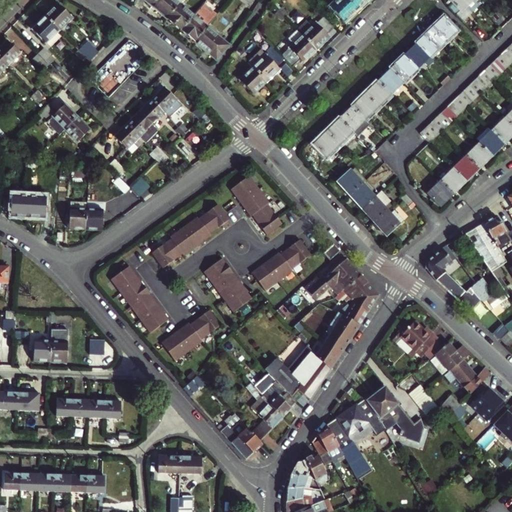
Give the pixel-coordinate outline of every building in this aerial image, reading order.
[(176,0),(145,0),(146,0),(167,18),(168,19),(180,3),(176,0)] [(345,21),(358,8),(349,0),(338,0),(331,7),(345,21)] [(349,0),(358,8),(366,0),(349,0)] [(467,4),(472,10),(479,3),(476,0),(450,0),(454,3),(450,7),(457,14),(467,4)] [(58,3),(45,16),(59,30),(72,17),(58,3)] [(168,19),(181,30),(194,15),(181,4),(180,3),(168,19)] [(462,19),(472,10),(467,4),(457,14),(462,19)] [(201,7),(198,10),(209,18),(211,15),(201,7)] [(279,10),(285,17),(288,13),(282,7),(279,10)] [(181,30),(195,41),(208,26),(214,18),(211,15),(209,18),(198,10),(194,15),(181,30)] [(285,17),(279,10),(275,13),(282,20),(285,17)] [(46,43),(59,30),(45,16),(32,28),(46,43)] [(298,30),(302,35),(316,49),(329,36),(327,34),(334,26),(324,16),(317,23),(316,22),(312,26),(306,21),(297,30),(298,30)] [(444,18),(431,31),(442,42),(455,29),(444,18)] [(195,41),(218,60),(231,45),(208,26),(195,41)] [(302,35),(298,30),(289,39),(293,44),(282,54),(295,68),(302,61),(304,62),(316,49),(302,35)] [(429,55),(442,42),(431,31),(418,43),(429,55)] [(7,40),(0,47),(0,58),(7,65),(20,53),(7,40)] [(511,62),(511,41),(420,133),(430,143),(511,62)] [(87,43),(79,50),(85,56),(84,57),(89,62),(98,53),(87,43)] [(405,56),(417,67),(424,60),(429,65),(435,60),(429,55),(418,43),(405,56)] [(237,50),(243,57),(246,54),(240,47),(237,50)] [(261,50),(248,62),(253,67),(267,81),(280,69),(277,66),(284,59),(273,47),(266,54),(261,50)] [(44,48),(38,53),(49,64),(54,58),(44,48)] [(79,50),(75,53),(81,59),(84,57),(85,56),(79,50)] [(240,60),(243,57),(237,50),(234,54),(240,60)] [(44,68),(49,64),(38,53),(34,58),(44,68)] [(404,80),(417,67),(405,56),(392,69),(404,80)] [(254,94),(267,81),(253,67),(240,79),(254,94)] [(391,93),(404,80),(392,69),(380,81),(391,93)] [(451,77),(449,75),(442,83),(444,84),(451,77)] [(367,94),(378,105),(391,93),(380,81),(367,94)] [(151,99),(164,112),(169,117),(181,105),(164,87),(151,99)] [(38,90),(35,93),(41,100),(44,97),(38,90)] [(38,103),(41,100),(35,93),(31,96),(38,103)] [(422,93),(419,96),(425,102),(428,99),(422,93)] [(367,94),(354,106),(365,118),(372,111),(378,105),(367,94)] [(164,112),(151,99),(139,112),(151,124),(164,112)] [(192,113),(199,120),(210,111),(203,103),(192,113)] [(47,104),(36,116),(41,122),(53,111),(47,104)] [(65,128),(77,116),(65,104),(49,119),(61,132),(65,128)] [(381,109),(378,105),(372,111),(375,115),(381,109)] [(354,106),(341,119),(352,131),(365,118),(354,106)] [(127,124),(139,136),(144,141),(145,142),(158,130),(151,124),(139,112),(127,124)] [(77,116),(65,128),(77,141),(90,129),(77,116)] [(511,124),(506,118),(493,130),(504,142),(511,134),(511,124)] [(341,119),(328,132),(339,143),(343,139),(352,131),(341,119)] [(139,136),(127,124),(114,136),(131,153),(138,146),(134,142),(139,136)] [(185,133),(188,130),(182,124),(179,127),(185,133)] [(185,133),(179,127),(175,130),(181,136),(185,133)] [(490,127),(477,139),(480,143),(493,130),(490,127)] [(493,130),(480,143),(491,154),(504,142),(493,130)] [(329,159),(343,147),(339,143),(328,132),(315,145),(329,159)] [(134,142),(138,146),(144,141),(139,136),(134,142)] [(480,143),(468,156),(478,167),(491,154),(480,143)] [(37,156),(43,150),(40,146),(34,153),(37,156)] [(153,150),(160,157),(162,154),(156,147),(153,150)] [(40,160),(42,158),(46,153),(43,150),(37,156),(40,160)] [(160,157),(153,150),(150,153),(156,160),(160,157)] [(83,152),(82,168),(82,169),(84,169),(88,169),(89,169),(90,153),(83,152)] [(468,156),(455,168),(466,179),(478,167),(468,156)] [(115,159),(109,165),(119,176),(125,170),(115,159)] [(351,194),(366,179),(354,166),(338,180),(351,194)] [(455,168),(441,181),(452,192),(466,179),(455,168)] [(114,182),(124,193),(129,188),(119,177),(114,182)] [(133,186),(139,193),(148,185),(142,178),(133,186)] [(363,207),(378,193),(366,179),(351,194),(363,207)] [(244,181),(225,194),(231,203),(238,213),(245,221),(246,220),(256,234),(261,239),(276,229),(262,209),(263,208),(244,181)] [(452,192),(441,181),(429,193),(440,205),(452,192)] [(374,220),(387,209),(384,207),(388,203),(390,200),(381,190),(378,193),(363,207),(374,220)] [(413,201),(405,192),(401,196),(409,204),(413,201)] [(27,216),(28,195),(12,195),(11,216),(27,216)] [(28,195),(27,216),(44,217),(45,196),(28,195)] [(69,229),(86,229),(87,201),(71,201),(69,229)] [(102,230),(103,209),(98,209),(98,202),(87,201),(86,229),(102,230)] [(214,230),(223,224),(212,209),(192,223),(191,221),(163,241),(165,243),(145,257),(156,272),(163,266),(176,258),(177,259),(180,257),(201,243),(204,240),(203,238),(214,230)] [(387,209),(374,220),(387,234),(403,220),(394,209),(390,213),(387,209)] [(511,219),(506,210),(482,224),(506,263),(511,259),(511,244),(506,234),(511,230),(511,219)] [(482,224),(464,235),(490,272),(499,267),(506,263),(482,224)] [(255,269),(251,272),(265,291),(292,271),(291,269),(310,255),(299,240),(290,246),(280,254),(278,252),(273,256),(255,269)] [(339,252),(332,244),(323,253),(329,260),(339,252)] [(139,248),(143,255),(148,252),(143,245),(139,248)] [(425,270),(457,300),(458,299),(464,305),(472,297),(444,270),(447,267),(452,273),(455,271),(458,276),(460,274),(463,278),(468,283),(473,279),(447,246),(442,250),(426,263),(425,270)] [(475,254),(462,249),(460,256),(473,260),(475,254)] [(222,258),(203,272),(233,312),(251,299),(243,288),(234,275),(225,262),(222,258)] [(337,281),(338,282),(354,268),(346,259),(324,278),(322,280),(329,287),(331,289),(337,281)] [(8,266),(0,266),(0,283),(8,283),(8,266)] [(128,267),(109,280),(148,334),(167,320),(162,314),(150,298),(141,285),(132,273),(128,267)] [(354,268),(338,282),(345,289),(360,275),(354,268)] [(353,298),(368,284),(360,275),(345,289),(339,294),(337,296),(335,298),(339,302),(343,298),(346,301),(349,299),(351,297),(353,298)] [(316,276),(303,288),(315,300),(329,287),(322,280),(324,278),(322,277),(317,281),(314,278),(316,277),(316,276)] [(470,289),(486,307),(488,305),(492,309),(507,298),(501,290),(495,294),(484,281),(478,285),(476,283),(470,289)] [(349,299),(354,304),(355,301),(366,313),(378,295),(368,284),(353,298),(351,297),(349,299)] [(337,313),(358,325),(366,313),(355,301),(354,304),(352,308),(347,304),(344,307),(337,313)] [(164,340),(160,343),(174,361),(202,341),(201,341),(201,340),(202,338),(220,325),(209,310),(202,315),(189,325),(188,323),(183,326),(164,340)] [(313,312),(311,310),(299,321),(301,323),(313,312)] [(54,313),(54,322),(62,322),(63,313),(54,313)] [(322,344),(339,354),(358,325),(337,313),(329,325),(333,328),(322,344)] [(236,318),(239,322),(245,317),(241,314),(236,318)] [(423,330),(414,322),(400,337),(421,357),(435,342),(436,340),(424,328),(423,330)] [(500,340),(509,332),(505,327),(502,324),(493,334),(500,340)] [(500,340),(507,347),(511,341),(511,329),(509,332),(500,340)] [(287,393),(291,397),(297,389),(309,399),(329,369),(314,356),(315,355),(307,347),(308,346),(299,336),(295,331),(284,341),(288,345),(286,347),(295,356),(291,359),(296,365),(289,372),(284,366),(276,358),(274,360),(265,368),(264,369),(270,376),(287,393)] [(322,344),(315,337),(312,340),(310,338),(307,340),(317,352),(322,344)] [(32,361),(49,362),(50,341),(33,341),(32,361)] [(50,341),(49,362),(66,363),(66,342),(50,341)] [(435,342),(421,357),(426,361),(441,348),(435,342)] [(434,355),(448,372),(462,360),(470,354),(461,346),(455,351),(448,343),(434,355)] [(317,352),(315,355),(314,356),(329,369),(339,354),(322,344),(317,352)] [(261,363),(265,368),(274,360),(269,355),(261,363)] [(284,366),(289,372),(296,365),(291,359),(284,366)] [(462,360),(448,372),(443,375),(449,382),(455,378),(469,395),(491,373),(484,367),(475,376),(462,360)] [(261,383),(250,371),(245,375),(256,387),(254,388),(257,391),(260,389),(258,386),(261,383)] [(189,396),(204,383),(197,376),(182,389),(189,396)] [(250,432),(259,442),(282,417),(267,403),(261,395),(257,391),(254,388),(250,383),(245,387),(257,401),(250,408),(263,420),(250,432)] [(266,397),(268,394),(262,388),(264,387),(261,383),(258,386),(260,389),(257,391),(261,395),(263,394),(266,397)] [(410,392),(427,414),(439,406),(422,384),(410,392)] [(381,422),(388,433),(390,431),(388,428),(396,423),(402,430),(401,435),(406,437),(406,439),(419,443),(423,429),(420,420),(414,424),(385,386),(366,401),(380,420),(381,422)] [(486,422),(506,403),(490,386),(470,405),(486,422)] [(291,397),(287,393),(282,399),(278,396),(280,393),(274,388),(268,394),(266,397),(263,394),(261,395),(267,403),(282,417),(290,408),(290,407),(295,401),(291,397)] [(16,410),(16,393),(0,392),(0,408),(0,409),(0,413),(9,413),(9,409),(16,410)] [(16,393),(16,410),(18,410),(18,414),(30,415),(31,410),(37,410),(38,410),(39,394),(16,393)] [(449,416),(455,410),(460,405),(450,395),(445,400),(440,405),(449,416)] [(72,417),(72,400),(56,399),(55,416),(72,417)] [(371,428),(381,422),(380,420),(366,401),(364,399),(357,404),(335,419),(326,425),(328,429),(338,447),(353,473),(360,469),(353,456),(358,453),(351,442),(353,441),(353,442),(372,430),(371,428)] [(72,400),(72,417),(88,417),(88,401),(72,400)] [(103,418),(104,401),(88,401),(88,417),(103,418)] [(103,418),(119,419),(119,402),(104,401),(103,418)] [(511,416),(511,405),(493,426),(511,443),(511,416),(511,417),(511,416)] [(220,431),(244,459),(262,445),(259,442),(250,432),(234,414),(232,416),(231,417),(230,415),(223,421),(225,422),(223,424),(225,427),(220,431)] [(328,429),(317,435),(332,461),(333,464),(337,462),(336,460),(337,459),(332,451),(338,447),(328,429)] [(317,435),(311,442),(325,465),(332,461),(317,435)] [(157,472),(179,473),(179,456),(157,455),(157,472)] [(316,455),(305,460),(312,476),(315,481),(317,485),(320,483),(322,482),(324,480),(325,478),(325,476),(325,473),(316,455)] [(179,473),(200,474),(200,457),(179,456),(179,473)] [(298,462),(292,475),(307,476),(307,477),(309,477),(309,476),(311,476),(312,476),(305,460),(298,462)] [(3,473),(3,490),(19,490),(20,474),(3,473)] [(19,490),(37,491),(37,474),(20,474),(19,490)] [(37,491),(53,492),(54,475),(37,474),(37,491)] [(54,475),(53,492),(69,492),(69,475),(54,475)] [(86,476),(69,475),(69,492),(86,493),(86,476)] [(288,483),(287,488),(305,488),(312,489),(320,490),(317,485),(313,484),(314,481),(315,481),(312,476),(311,476),(311,477),(309,477),(307,477),(307,476),(292,475),(288,483)] [(103,477),(86,476),(86,493),(103,493),(103,477)] [(287,488),(286,502),(311,497),(312,489),(305,488),(287,488)] [(349,490),(344,492),(350,504),(355,502),(349,490)] [(178,498),(178,507),(182,507),(182,511),(191,511),(192,495),(183,495),(182,498),(178,498)] [(311,497),(286,502),(285,511),(295,511),(313,505),(311,497)] [(323,501),(313,505),(295,511),(327,511),(326,508),(329,506),(326,499),(325,500),(323,501)] [(102,503),(102,511),(111,511),(111,510),(116,510),(116,504),(102,503)] [(372,511),(374,511),(370,503),(365,506),(368,511),(372,511)]
